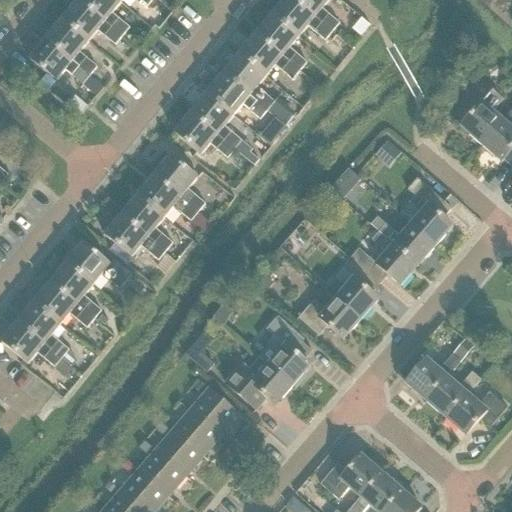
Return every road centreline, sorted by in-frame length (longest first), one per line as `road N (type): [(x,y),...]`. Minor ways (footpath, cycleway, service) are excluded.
road 1 (residential): [(94,170),(240,0)]
road 2 (residential): [(358,398),(508,232)]
road 3 (residential): [(0,288),(94,170)]
road 4 (residential): [(259,511),(358,398)]
road 5 (residential): [(472,495),(358,398)]
road 6 (residential): [(94,170),(0,94)]
